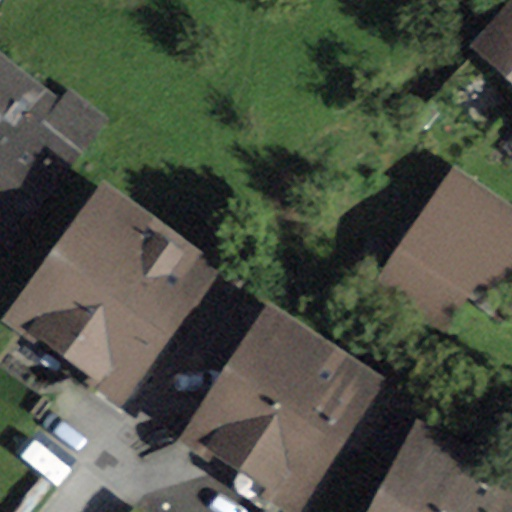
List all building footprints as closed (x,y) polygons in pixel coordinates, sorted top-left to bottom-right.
[(511,30),(495,50),(511,65),(511,30)] [(0,132),(26,152),(45,126),(83,152),(106,122),(67,93),(57,106),(0,61),(0,132)] [(81,154),(83,152),(45,126),(26,152),(0,132),(0,222),(7,228),(50,172),(61,180),(81,154)] [(511,252),(511,215),(466,183),(392,284),(439,315),(470,269),(490,283),(511,252)] [(111,217),(41,315),(121,373),(191,275),(111,217)] [(278,334),(212,435),(295,488),(360,387),(278,334)] [(430,453),(398,511),(501,511),(510,495),(430,453)]
